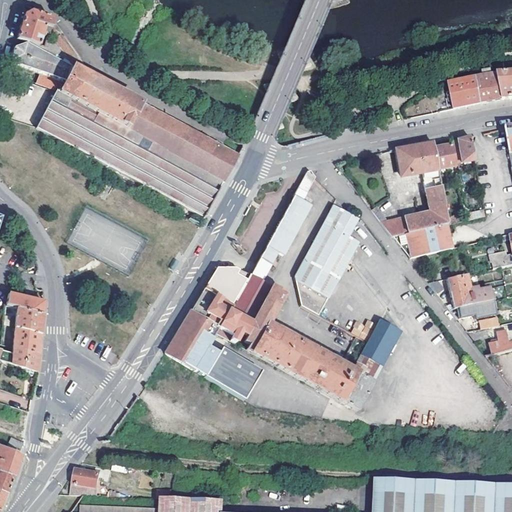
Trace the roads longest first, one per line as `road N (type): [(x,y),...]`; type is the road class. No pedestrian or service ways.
road 1 (residential): [(511,399),(314,155)]
road 2 (secondary): [(253,157),(118,390)]
road 3 (residential): [(511,112),(314,155)]
road 4 (secondary): [(317,0),(253,157)]
road 5 (residential): [(57,348),(49,262),(0,197)]
road 6 (unknown): [(329,172),(287,268),(296,316)]
